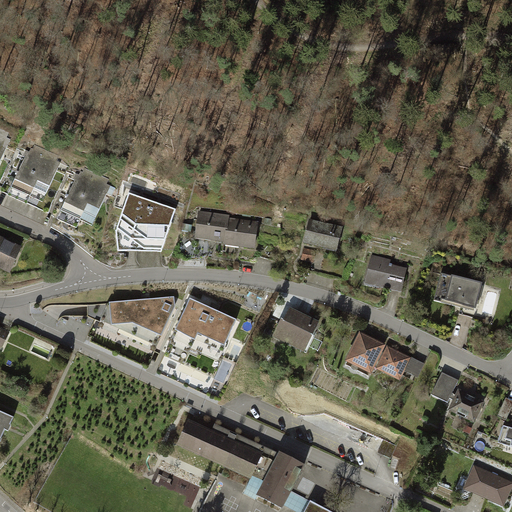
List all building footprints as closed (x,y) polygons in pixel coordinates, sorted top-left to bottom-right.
[(0,160),(9,141),(5,139),(8,134),(0,130),(0,160)] [(32,155),(28,153),(7,196),(25,204),(29,197),(41,203),(60,165),(56,163),(59,158),(36,147),(32,155)] [(108,180),(81,168),(58,219),(76,228),(80,221),(91,226),(108,189),(105,187),(108,180)] [(174,210),(128,195),(117,232),(118,250),(161,250),(174,210)] [(230,214),(199,210),(196,239),(224,242),(224,244),(255,248),(258,222),(229,218),(230,214)] [(342,227),(309,220),(303,243),(336,251),(342,227)] [(22,249),(0,238),(0,268),(11,273),(22,249)] [(316,251),(304,249),(302,261),(314,263),(316,251)] [(392,260),(373,255),(365,285),(401,294),(408,269),(391,265),(392,260)] [(482,285),(440,275),(434,303),(475,313),(482,285)] [(88,305),(88,316),(156,348),(164,331),(176,307),(174,297),(88,305)] [(237,320),(190,300),(175,335),(166,357),(213,377),(237,320)] [(319,323),(289,308),(274,337),(304,352),(319,323)] [(10,332),(0,328),(0,347),(2,349),(10,332)] [(387,347),(361,334),(345,364),(371,377),(374,371),(397,383),(401,374),(415,381),(423,365),(387,347)] [(458,381),(443,373),(432,395),(447,403),(458,381)] [(484,402),(457,389),(447,410),(474,423),(484,402)] [(0,443),(2,440),(0,439),(4,430),(8,431),(11,426),(10,425),(13,418),(0,411),(0,443)] [(212,433),(188,421),(178,445),(251,478),(252,475),(266,481),(258,496),(282,508),(303,466),(280,453),(279,454),(263,447),(215,425),(212,433)] [(511,430),(507,429),(501,445),(511,448),(511,430)] [(396,446),(383,440),(377,453),(391,459),(396,446)] [(511,488),(511,483),(472,467),(462,491),(504,508),(511,488)]
